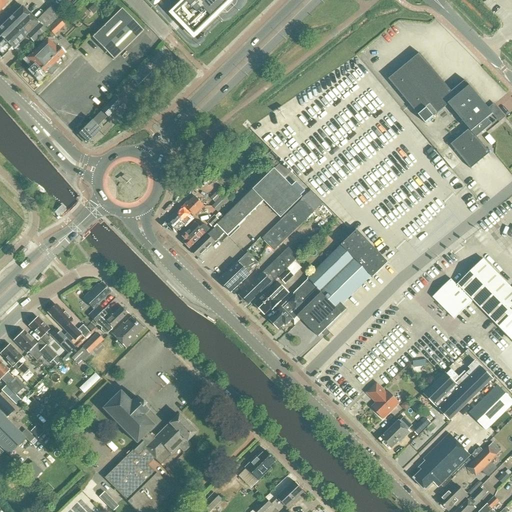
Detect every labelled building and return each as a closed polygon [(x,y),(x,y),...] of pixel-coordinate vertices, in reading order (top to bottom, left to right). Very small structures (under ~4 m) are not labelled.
[(0,0),(0,11),(9,3),(5,0),(0,0)] [(176,13),(198,36),(202,31),(200,29),(214,16),(216,18),(231,3),(228,0),(186,0),(188,2),(176,13)] [(53,4),(36,21),(22,7),(0,28),(0,57),(1,59),(11,49),(12,50),(13,49),(15,49),(19,46),(19,44),(27,36),(33,42),(45,30),(62,13),(53,4)] [(93,15),(99,9),(94,5),(88,10),(93,15)] [(143,31),(122,9),(92,38),(114,60),(143,31)] [(54,37),(65,26),(59,20),(48,30),(54,37)] [(54,65),(65,54),(59,47),(57,49),(48,40),(28,59),(37,69),(35,70),(35,73),(38,77),(40,77),(41,76),(41,77),(47,71),(51,74),(57,68),(54,65)] [(420,54),(389,80),(426,124),(447,106),(468,131),(451,146),(471,170),(490,154),(477,138),(492,125),(487,120),(493,115),(489,109),(465,81),(452,92),(420,54)] [(77,134),(87,144),(101,130),(97,127),(109,115),(110,117),(120,106),(112,99),(77,134)] [(282,162),(271,152),(266,157),(272,163),(272,162),(277,167),(282,162)] [(276,169),(275,170),(218,225),(218,226),(226,233),(228,236),(264,201),(281,218),(303,197),(301,196),(306,191),(297,183),(293,187),(276,169)] [(216,203),(225,194),(220,189),(211,198),(216,203)] [(226,193),(225,194),(213,207),(218,212),(231,198),(226,193)] [(195,217),(205,207),(195,197),(184,209),(183,207),(166,224),(176,235),(185,227),(187,227),(194,219),(193,218),(195,216),(195,217)] [(275,252),(315,213),(302,200),(262,239),(275,252)] [(58,218),(66,210),(62,206),(54,213),(58,218)] [(213,228),(220,221),(215,216),(208,223),(213,228)] [(191,249),(211,230),(206,225),(202,228),(196,223),(190,228),(190,231),(184,237),(186,240),(184,242),(191,249)] [(210,249),(226,233),(218,226),(216,228),(216,229),(193,251),(199,258),(209,248),(210,249)] [(357,231),(333,255),(362,286),(371,277),(373,279),(389,264),(357,231)] [(288,270),(299,259),(289,248),(241,295),(250,304),(272,283),(273,284),(279,279),(288,270)] [(249,274),(260,264),(249,253),(220,281),(232,293),(250,275),(249,274)] [(362,286),(333,255),(308,279),(308,280),(318,290),(337,310),(342,305),(362,286)] [(511,289),(483,260),(457,286),(451,280),(433,298),(454,320),(473,301),(500,328),(511,316),(511,289)] [(294,277),(288,270),(279,279),(286,286),(294,277)] [(294,312),(318,290),(308,280),(293,294),(294,296),(282,308),(291,317),(295,313),(294,312)] [(279,284),(256,306),(257,307),(257,309),(259,312),(262,312),(265,315),(271,310),(272,311),(281,302),(280,302),(289,294),(279,284)] [(87,295),(83,298),(93,308),(109,292),(103,286),(101,288),(97,285),(87,295)] [(337,310),(318,290),(294,312),(295,313),(318,337),(347,310),(342,305),(337,310)] [(56,305),(47,313),(67,333),(64,336),(66,338),(70,342),(73,339),(75,341),(81,335),(85,338),(90,333),(82,326),(77,330),(69,323),(72,320),(62,309),(61,311),(56,305)] [(98,306),(88,315),(93,320),(103,310),(98,306)] [(96,323),(95,324),(97,326),(101,328),(100,331),(104,334),(107,334),(111,329),(111,330),(127,314),(126,314),(126,311),(123,308),(121,309),(120,308),(112,316),(111,315),(104,322),(102,320),(97,325),(96,323)] [(292,319),(291,317),(282,308),(278,311),(278,312),(270,320),(279,329),(285,324),(286,325),(292,319)] [(103,310),(93,320),(96,323),(97,325),(102,320),(107,315),(103,310)] [(511,341),(511,316),(500,328),(511,341)] [(135,336),(143,328),(132,317),(124,325),(123,324),(112,335),(125,348),(136,337),(135,336)] [(44,334),(49,329),(48,329),(48,327),(46,325),(44,325),(38,318),(37,319),(35,318),(33,321),(32,323),(29,327),(47,345),(52,341),(44,334)] [(56,330),(50,336),(59,345),(65,339),(56,330)] [(42,356),(39,352),(34,347),(36,345),(34,344),(32,340),(30,339),(23,332),(18,336),(17,335),(14,339),(14,340),(13,341),(27,354),(28,353),(36,362),(42,356)] [(96,334),(76,354),(87,365),(95,356),(103,348),(100,344),(100,343),(103,341),(96,334)] [(23,375),(28,371),(23,365),(22,365),(18,362),(21,358),(20,357),(20,355),(18,353),(16,353),(9,346),(8,347),(6,347),(4,349),(4,351),(0,354),(8,363),(7,363),(12,368),(13,367),(20,375),(21,373),(23,375)] [(46,346),(39,352),(42,356),(50,363),(57,357),(46,346)] [(414,369),(427,367),(426,360),(413,362),(414,369)] [(450,421),(493,380),(475,362),(469,368),(471,370),(467,374),(465,372),(459,378),(452,370),(447,375),(446,373),(424,394),(450,421)] [(16,396),(24,388),(15,378),(13,380),(7,373),(8,372),(3,366),(3,367),(0,363),(0,379),(1,379),(7,386),(5,388),(14,396),(15,397),(16,396)] [(387,393),(377,384),(367,394),(376,404),(371,408),(383,420),(399,403),(388,392),(387,393)] [(511,405),(511,401),(497,386),(468,415),(485,432),(511,405)] [(147,433),(153,427),(143,416),(149,410),(136,397),(130,403),(120,392),(102,409),(136,444),(140,439),(143,442),(149,435),(147,433)] [(16,396),(15,397),(14,396),(10,400),(16,405),(20,401),(16,396)] [(14,411),(3,399),(0,401),(0,410),(7,418),(14,411)] [(29,416),(38,407),(31,399),(22,407),(29,416)] [(406,412),(411,407),(406,401),(401,406),(406,412)] [(7,418),(0,410),(0,447),(8,456),(25,439),(25,438),(21,434),(5,419),(7,418)] [(410,419),(404,414),(398,420),(399,421),(379,440),(390,450),(398,442),(399,443),(410,432),(403,425),(410,419)] [(195,433),(178,415),(153,439),(149,435),(143,442),(133,451),(104,479),(127,502),(127,503),(136,511),(152,511),(174,491),(156,473),(156,474),(148,466),(154,459),(161,466),(179,447),(182,451),(185,451),(189,447),(189,445),(186,442),(195,433)] [(418,436),(431,423),(425,417),(412,430),(418,436)] [(29,434),(25,438),(30,443),(34,439),(29,434)] [(439,488),(471,456),(450,434),(424,460),(426,462),(419,468),(422,471),(414,478),(425,490),(434,482),(439,488)] [(497,456),(501,451),(493,443),(489,448),(489,447),(467,468),(476,477),(482,471),(487,477),(496,468),(490,463),(497,456)] [(270,467),(275,461),(266,452),(259,459),(257,457),(246,468),(259,480),(271,468),(270,467)] [(33,481),(41,472),(29,461),(21,470),(33,481)] [(505,472),(498,480),(503,484),(510,477),(505,472)] [(288,508),(304,492),(295,482),(278,498),(288,508)] [(461,504),(468,497),(456,484),(439,501),(449,511),(458,502),(461,504)] [(476,504),(487,494),(480,488),(455,511),(471,511),(476,508),(473,506),(475,503),(476,504)] [(118,507),(104,492),(99,497),(113,511),(118,507)] [(206,511),(207,511),(206,511),(210,511),(221,501),(214,493),(194,511),(206,511)] [(96,497),(95,499),(107,511),(109,511),(110,511),(96,497)] [(479,511),(494,511),(492,510),(499,502),(494,497),(487,504),(479,511)] [(265,511),(272,505),(267,499),(255,511),(254,510),(252,511),(265,511)]
